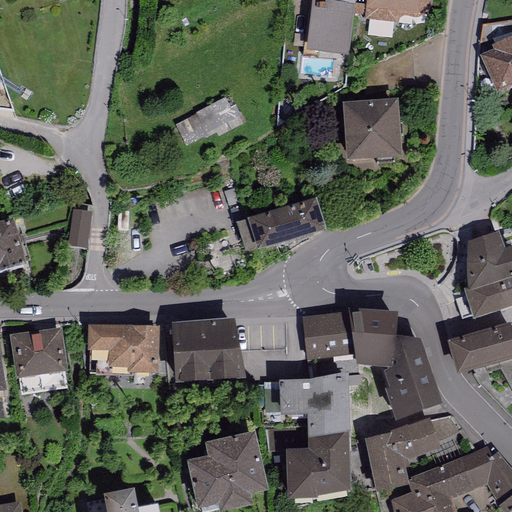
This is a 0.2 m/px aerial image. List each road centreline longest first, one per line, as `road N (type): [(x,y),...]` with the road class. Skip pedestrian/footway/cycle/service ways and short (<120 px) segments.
road 1 (tertiary): [(511,455),(458,398),(415,304),(404,296),(339,297),(316,288)]
road 2 (tertiary): [(316,288),(198,307),(89,306)]
road 3 (tertiary): [(434,200),(462,0)]
road 4 (residential): [(113,0),(93,164)]
road 5 (tertiary): [(316,288),(320,256),(388,230),(434,200)]
road 6 (residential): [(89,306),(99,200),(93,164)]
